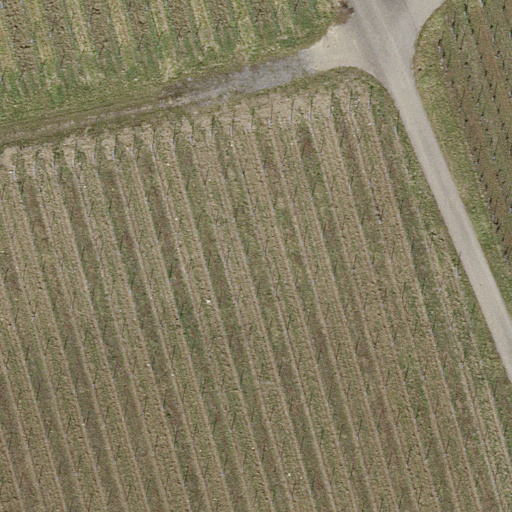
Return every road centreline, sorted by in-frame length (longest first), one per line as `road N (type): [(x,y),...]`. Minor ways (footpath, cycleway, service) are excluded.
road 1 (track): [(417,0),(307,71),(0,126)]
road 2 (track): [(370,0),(511,337)]
